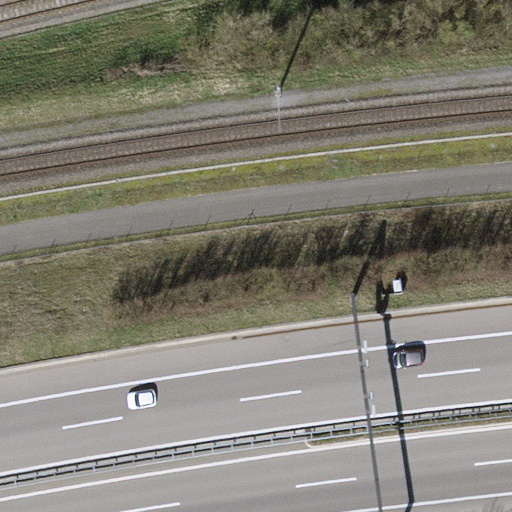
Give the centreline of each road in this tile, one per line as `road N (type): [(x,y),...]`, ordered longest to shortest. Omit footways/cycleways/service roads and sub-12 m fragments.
road 1 (motorway): [(511,366),(323,387),(0,440)]
road 2 (motorway): [(126,511),(511,461)]
